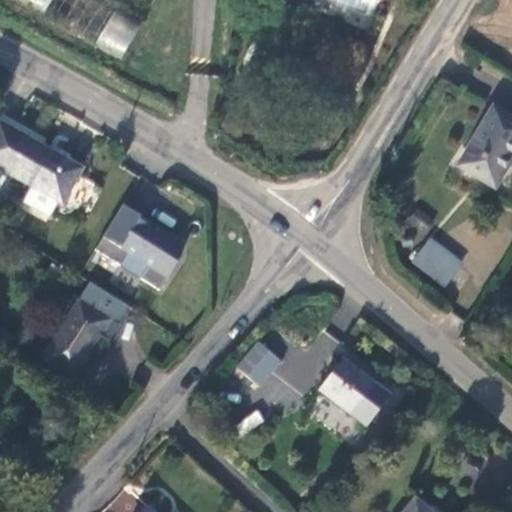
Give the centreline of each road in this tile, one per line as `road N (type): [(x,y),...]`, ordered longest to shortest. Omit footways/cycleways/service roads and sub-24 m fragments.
road 1 (tertiary): [(63,511),(308,239)]
road 2 (tertiary): [(0,49),(184,153),(308,239)]
road 3 (tertiary): [(308,239),(464,0)]
road 4 (tertiary): [(308,239),(511,413)]
